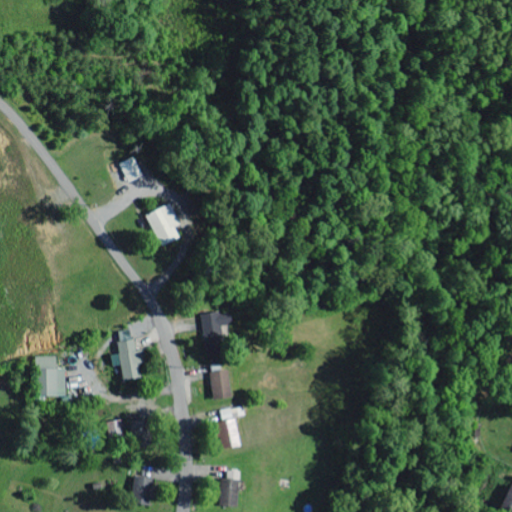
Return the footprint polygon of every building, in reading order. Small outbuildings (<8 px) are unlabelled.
[(122,164),(129,184),(145,178),(137,158),(122,164)] [(185,225),(173,204),(149,218),(166,249),(183,239),(178,229),(185,225)] [(205,314),(205,340),(232,339),(232,313),(205,314)] [(140,339),(119,343),(126,382),(147,379),(140,339)] [(38,357),(38,405),(68,405),(68,369),(59,369),(59,357),(38,357)] [(237,398),(232,370),(212,374),(217,402),(237,398)] [(137,450),(155,445),(146,413),(128,419),(137,450)] [(224,450),(244,448),(240,417),(221,419),(224,450)] [(113,444),(128,439),(122,420),(107,425),(113,444)] [(244,510),(244,472),(226,472),(226,510),(244,510)] [(155,478),(137,478),(135,507),(154,507),(155,478)]
